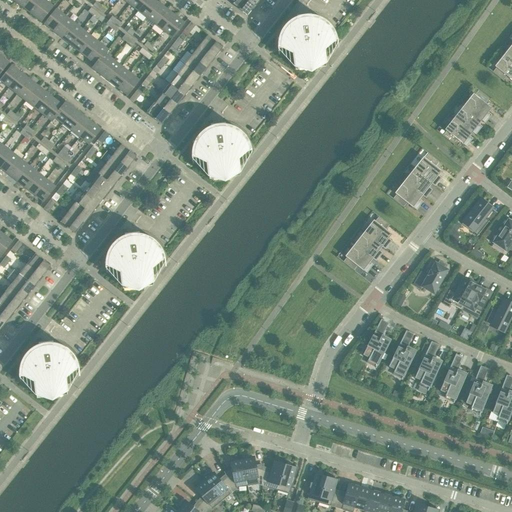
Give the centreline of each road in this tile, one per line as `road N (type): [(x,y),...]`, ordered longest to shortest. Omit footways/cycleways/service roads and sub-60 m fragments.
road 1 (residential): [(510,511),(297,448),(307,416)]
road 2 (tertiary): [(137,511),(231,397),(307,416)]
road 3 (tertiary): [(307,416),(511,477)]
road 4 (residential): [(168,149),(0,19)]
road 5 (residential): [(511,368),(369,302)]
road 6 (residential): [(79,262),(168,149)]
road 7 (residential): [(168,149),(250,44)]
road 8 (residential): [(307,416),(329,355),(369,302)]
road 9 (residential): [(0,362),(79,262)]
